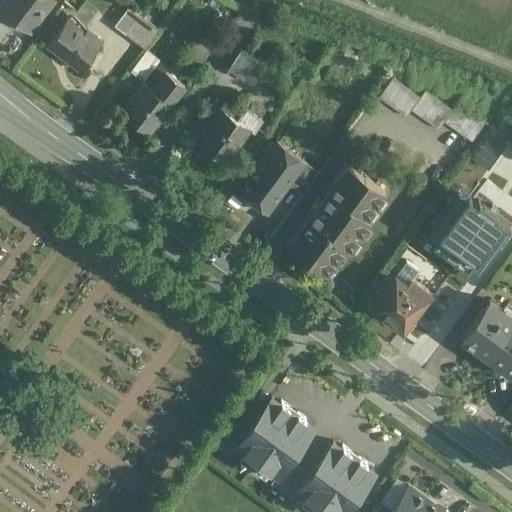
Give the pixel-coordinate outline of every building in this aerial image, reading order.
[(50,0),(4,0),(0,6),(0,8),(28,30),(50,0)] [(129,7),(114,26),(126,35),(140,16),(129,7)] [(140,16),(126,35),(144,49),(159,30),(140,16)] [(85,32),(67,19),(49,43),(82,68),(103,40),(87,29),(85,32)] [(248,39),(227,69),(241,79),(255,60),(262,49),(248,39)] [(145,51),(128,73),(142,83),(158,61),(145,51)] [(289,70),(255,60),(244,75),(272,94),(289,70)] [(155,92),(145,84),(124,111),(149,130),(170,104),(169,103),(184,83),(170,72),(155,92)] [(392,79),(378,98),(388,105),(401,85),(392,79)] [(401,85),(388,105),(397,111),(410,92),(401,85)] [(434,98),(425,91),(420,98),(411,111),(420,117),(434,98)] [(420,98),(410,92),(397,111),(406,117),(411,111),(420,98)] [(434,98),(420,117),(429,124),(443,104),(434,98)] [(220,107),(211,102),(198,122),(205,127),(197,139),(226,159),(248,127),(236,118),(240,113),(223,102),(220,107)] [(452,111),(444,123),(453,129),(467,110),(457,103),(452,111)] [(443,104),(429,124),(438,130),(444,123),(452,111),(443,104)] [(261,120),(244,108),(240,113),(236,118),(248,127),(253,130),(261,120)] [(467,110),(453,129),(462,136),(476,116),(467,110)] [(476,116),(462,136),(472,142),(485,123),(476,116)] [(276,140),(238,191),(267,213),(288,184),(305,161),(276,140)] [(305,161),(288,184),(301,193),(318,171),(305,161)] [(348,164),(288,245),(324,272),(343,246),(347,249),(369,219),(365,216),(384,190),(348,164)] [(476,264),(428,230),(409,256),(456,291),(476,264)] [(418,269),(406,260),(395,275),(395,276),(407,285),(411,279),(418,269)] [(476,264),(456,291),(468,299),(488,273),(476,264)] [(394,275),(371,307),(402,330),(430,292),(411,279),(407,285),(395,276),(395,275),(394,275)] [(488,300),(461,337),(488,357),(511,323),(511,307),(507,304),(502,311),(488,300)] [(511,323),(488,357),(511,374),(511,323)] [(28,388),(18,389),(13,397),(15,407),(23,412),(32,411),(37,403),(36,393),(28,388)] [(305,418),(281,400),(279,402),(272,397),(272,398),(272,397),(271,396),(271,398),(270,398),(270,397),(235,444),(246,452),(277,475),(313,426),(304,420),(305,418)] [(367,462),(342,445),(341,447),(332,440),(302,482),(302,486),(302,482),(300,484),(300,486),(300,485),(297,489),(299,491),(299,487),(300,487),(300,491),(301,492),(301,487),(302,487),(302,492),(302,493),(328,511),(344,511),(358,492),(358,486),(359,492),(360,490),(360,486),(360,490),(374,471),(365,464),(367,462)] [(388,511),(417,511),(426,499),(408,485),(390,509),(388,511)] [(444,511),(426,499),(417,511),(444,511)] [(381,502),(373,511),(388,511),(390,509),(381,502)]
